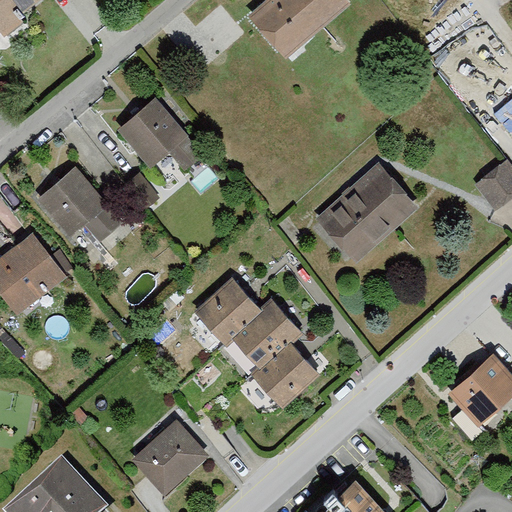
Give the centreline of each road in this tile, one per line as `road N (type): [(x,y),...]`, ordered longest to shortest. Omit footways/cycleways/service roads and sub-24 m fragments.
road 1 (residential): [(240,511),(511,269)]
road 2 (residential): [(0,159),(183,0)]
